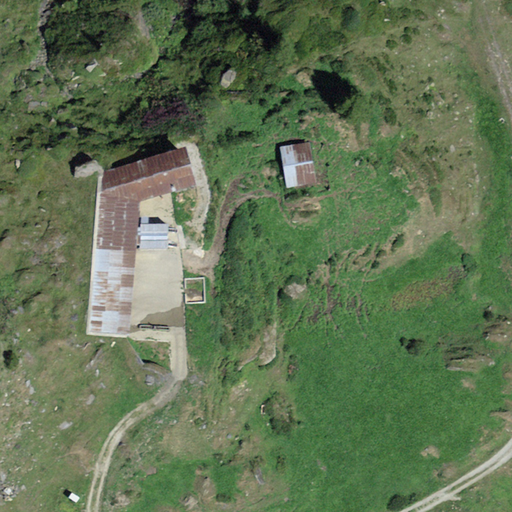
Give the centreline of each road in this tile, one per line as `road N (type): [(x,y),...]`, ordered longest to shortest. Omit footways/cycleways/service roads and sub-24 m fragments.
road 1 (track): [(92,511),(109,445),(179,375),(169,232)]
road 2 (track): [(511,442),(392,511)]
